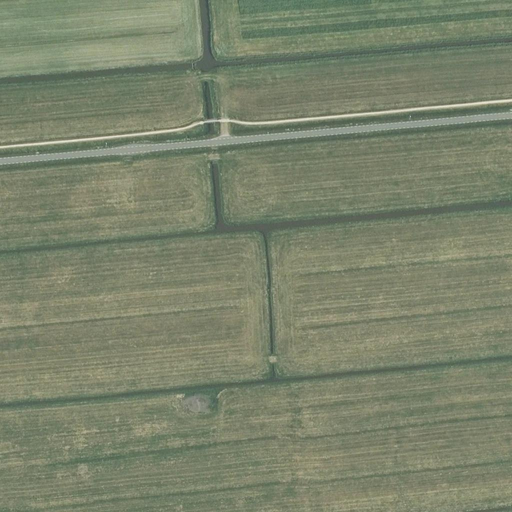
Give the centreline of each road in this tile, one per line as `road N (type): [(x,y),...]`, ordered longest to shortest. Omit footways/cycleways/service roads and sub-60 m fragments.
road 1 (unclassified): [(0,162),(511,114)]
road 2 (track): [(129,174),(129,163),(228,156),(305,171),(511,187)]
